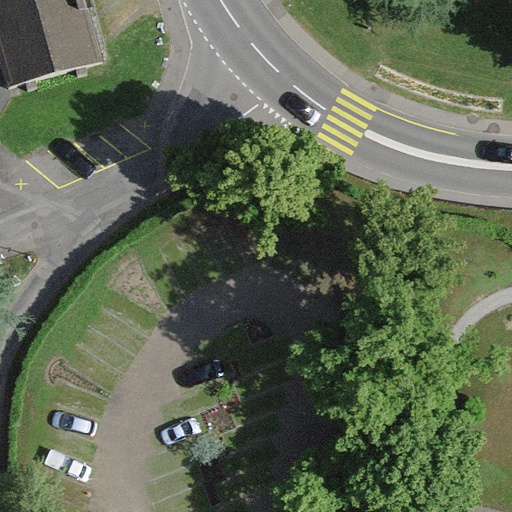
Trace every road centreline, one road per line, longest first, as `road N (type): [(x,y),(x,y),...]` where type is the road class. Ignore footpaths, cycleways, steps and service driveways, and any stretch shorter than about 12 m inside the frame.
road 1 (secondary): [(287,77),(395,144),(511,165)]
road 2 (residential): [(287,77),(114,210)]
road 3 (residential): [(114,210),(0,350)]
